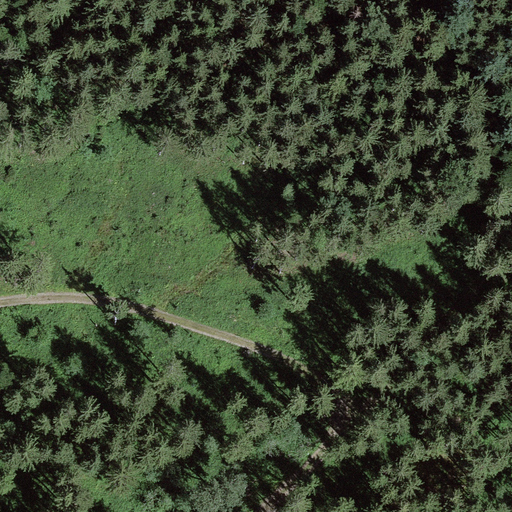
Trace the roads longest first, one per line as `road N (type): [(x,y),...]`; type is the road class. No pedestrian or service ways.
road 1 (track): [(247,511),(351,426),(511,229)]
road 2 (track): [(351,426),(245,355),(125,306),(0,305)]
